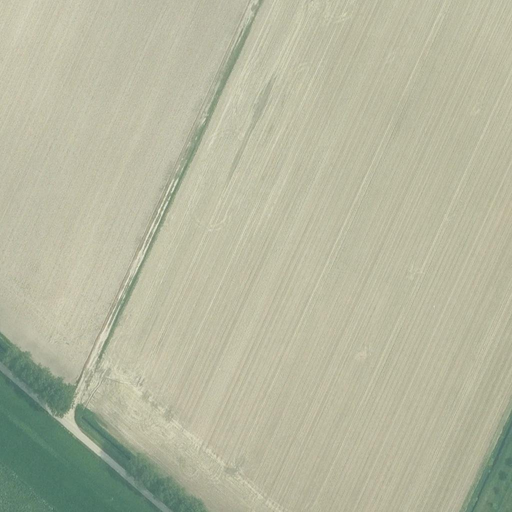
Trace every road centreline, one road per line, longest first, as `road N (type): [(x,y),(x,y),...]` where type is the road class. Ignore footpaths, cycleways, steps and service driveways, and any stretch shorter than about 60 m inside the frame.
road 1 (track): [(63,420),(257,0)]
road 2 (unclassified): [(168,511),(0,366)]
